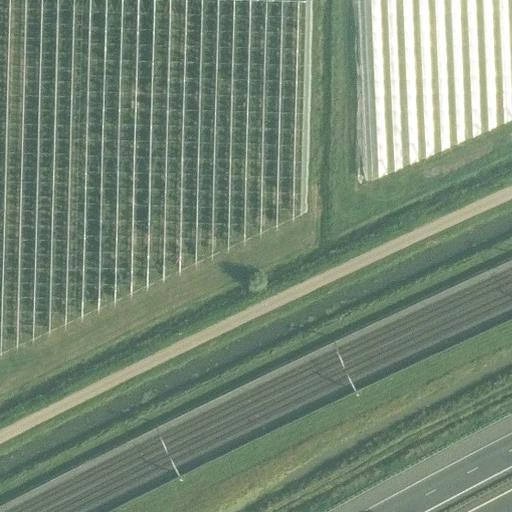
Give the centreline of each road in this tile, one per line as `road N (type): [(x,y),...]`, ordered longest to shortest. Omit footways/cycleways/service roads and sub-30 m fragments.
road 1 (unclassified): [(511,191),(0,436)]
road 2 (motorway): [(511,449),(394,511)]
